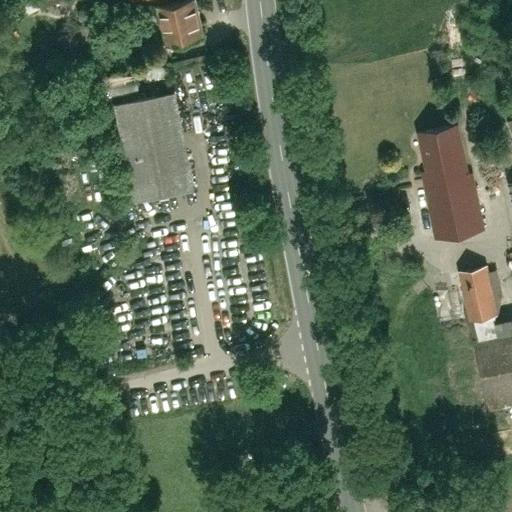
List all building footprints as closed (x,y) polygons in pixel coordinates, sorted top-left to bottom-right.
[(164,10),(172,52),(205,46),(197,4),(164,10)] [(141,204),(201,191),(181,93),(121,105),(141,204)] [(511,117),(476,126),(485,163),(511,156),(511,117)] [(413,135),(436,241),(479,231),(456,125),(413,135)] [(458,276),(471,323),(503,315),(490,267),(458,276)] [(511,330),(478,338),(495,419),(511,414),(511,330)]
